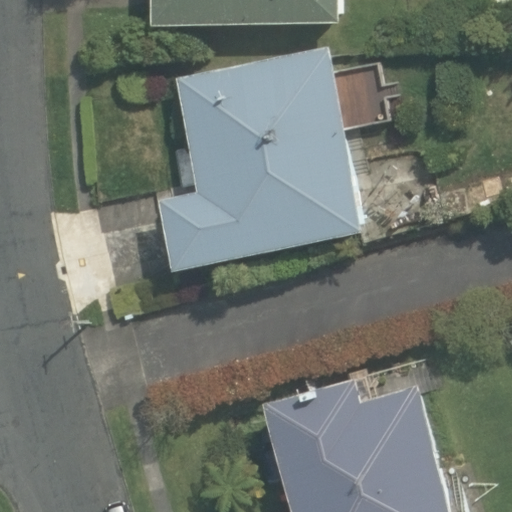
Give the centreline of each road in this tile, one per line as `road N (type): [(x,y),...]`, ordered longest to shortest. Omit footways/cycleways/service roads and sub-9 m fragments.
road 1 (residential): [(0,179),(25,389)]
road 2 (residential): [(25,389),(63,511)]
